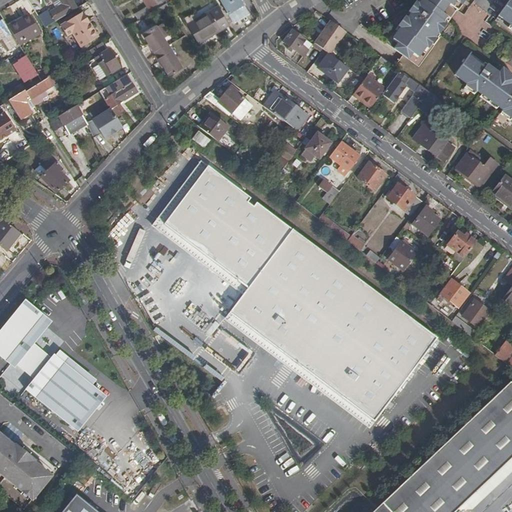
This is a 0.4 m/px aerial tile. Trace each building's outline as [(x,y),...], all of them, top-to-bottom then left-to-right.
[(49,9),(41,14),(48,24),(78,6),(74,0),(55,0),(60,8),(52,13),(49,9)] [(248,11),(240,0),(221,0),(234,20),(248,11)] [(392,39),(398,43),(394,48),(406,57),(410,52),(416,56),(423,45),(427,47),(431,42),(434,37),(431,34),(434,29),(438,32),(446,22),(442,19),(446,13),(441,10),(429,1),(426,0),(420,0),(412,12),(408,18),(405,16),(398,25),(401,27),(392,39)] [(420,0),(415,0),(408,9),(412,12),(420,0)] [(446,0),(429,0),(429,1),(441,10),(448,1),(446,0)] [(510,22),(509,23),(511,25),(511,0),(507,0),(498,13),(510,22)] [(165,8),(167,12),(171,9),(167,2),(166,1),(160,5),(159,6),(161,10),(165,8)] [(148,7),(147,4),(134,12),(138,19),(151,11),(148,7)] [(221,28),(221,27),(229,22),(219,4),(187,22),(198,42),(221,28)] [(26,15),(20,18),(9,24),(19,41),(41,28),(31,11),(26,15)] [(82,11),(62,23),(68,33),(72,31),(81,46),(97,35),(94,30),(96,28),(92,21),(89,22),(82,11)] [(450,16),(446,13),(442,19),(446,22),(450,16)] [(3,17),(0,18),(0,31),(6,42),(9,46),(9,47),(18,42),(3,17)] [(346,30),(331,19),(314,41),(328,52),(329,53),(346,30)] [(157,23),(142,32),(155,53),(167,73),(182,64),(170,44),(157,23)] [(298,50),(306,56),(310,50),(302,44),(306,39),(292,29),(284,41),(297,51),(298,50)] [(434,29),(431,34),(434,37),(431,42),(433,43),(440,34),(438,32),(434,29)] [(111,48),(110,48),(104,39),(101,41),(91,47),(101,63),(96,66),(104,77),(122,65),(111,48)] [(306,39),(302,44),(310,50),(313,45),(306,39)] [(318,67),(336,81),(347,66),(329,53),(328,52),(318,67)] [(20,58),(32,77),(39,72),(27,53),(20,58)] [(511,115),(511,82),(499,72),(496,70),(486,63),(484,66),(481,64),(468,54),(455,73),(468,83),(467,85),(472,88),(473,86),(503,108),(502,110),(511,116),(511,115)] [(47,67),(39,72),(42,78),(50,73),(47,67)] [(511,73),(503,67),(499,72),(511,82),(511,81),(511,73)] [(415,90),(400,109),(412,117),(431,91),(427,89),(399,69),(383,92),(382,93),(387,97),(400,80),(415,90)] [(125,96),(137,88),(127,73),(101,89),(112,106),(125,97),(125,96)] [(358,74),(349,86),(356,90),(364,79),(358,74)] [(356,90),(354,93),(372,106),(382,93),(383,92),(369,82),(371,78),(367,75),(364,79),(356,90)] [(27,90),(25,88),(9,98),(21,118),(32,111),(29,106),(26,101),(45,88),(53,83),(48,76),(27,90)] [(231,86),(221,97),(210,92),(205,96),(216,104),(219,101),(241,117),(253,102),(231,86)] [(26,101),(29,106),(49,94),(45,88),(26,101)] [(278,92),(276,91),(265,105),(267,107),(278,92)] [(278,92),(267,107),(275,113),(276,112),(298,129),(309,115),(278,92)] [(79,103),(61,114),(62,115),(57,119),(61,125),(64,124),(68,130),(86,119),(84,116),(85,116),(79,103)] [(113,107),(89,123),(94,136),(103,131),(106,137),(124,125),(113,107)] [(211,112),(201,126),(219,140),(229,125),(211,112)] [(4,113),(0,115),(0,142),(16,133),(4,113)] [(414,137),(432,151),(446,161),(455,148),(432,130),(434,126),(427,120),(414,137)] [(204,146),(210,139),(199,129),(193,136),(204,146)] [(331,142),(317,132),(302,152),(312,159),(316,154),(320,158),(331,142)] [(341,140),(330,156),(341,164),(347,168),(358,153),(341,140)] [(472,147),(457,167),(482,186),(500,163),(491,156),(488,159),(472,147)] [(280,155),(272,165),(281,171),(284,167),(288,161),(280,155)] [(62,167),(61,167),(55,161),(41,176),(57,191),(69,179),(62,172),(65,170),(62,167)] [(386,175),(369,163),(358,177),(375,190),(386,175)] [(341,164),(337,168),(343,172),(347,168),(341,164)] [(208,165),(163,223),(246,287),(227,311),(372,421),(435,338),(208,165)] [(281,171),(273,182),(279,187),(283,183),(279,180),(287,169),(284,167),(281,171)] [(511,180),(505,176),(492,192),(505,201),(511,207),(511,180)] [(328,192),(325,197),(331,202),(340,190),(324,179),(319,185),(328,192)] [(400,183),(389,197),(413,215),(423,201),(400,183)] [(492,192),(490,196),(502,205),(505,201),(492,192)] [(414,223),(430,235),(441,220),(425,208),(414,223)] [(322,213),(319,218),(349,240),(352,236),(322,213)] [(4,219),(0,223),(0,243),(5,248),(19,232),(4,219)] [(457,233),(447,246),(464,259),(476,243),(469,238),(467,241),(457,233)] [(352,236),(349,240),(361,250),(365,244),(353,235),(352,236)] [(419,252),(406,243),(397,235),(390,245),(396,250),(389,259),(405,271),(419,252)] [(159,300),(178,319),(192,304),(178,290),(193,275),(188,271),(159,300)] [(470,291),(453,278),(442,292),(459,305),(470,291)] [(500,297),(506,290),(500,284),(494,292),(500,297)] [(479,326),(480,324),(482,326),(493,312),(476,298),(464,314),(479,326)] [(27,300),(0,333),(0,352),(12,362),(14,359),(35,375),(26,387),(73,424),(101,389),(53,351),(50,354),(30,338),(47,316),(27,300)] [(456,315),(453,320),(474,337),(475,336),(478,332),(478,331),(456,315)] [(190,333),(209,344),(217,331),(198,319),(190,333)] [(475,336),(474,337),(483,343),(486,339),(478,332),(475,336)] [(234,352),(241,340),(228,333),(221,345),(234,352)] [(435,350),(431,361),(434,362),(431,371),(442,374),(449,356),(435,350)] [(452,511),(511,455),(511,384),(509,382),(371,511),(452,511)] [(0,430),(0,469),(33,497),(53,474),(36,459),(37,458),(18,443),(16,444),(0,430)] [(97,511),(77,495),(62,511),(97,511)]
